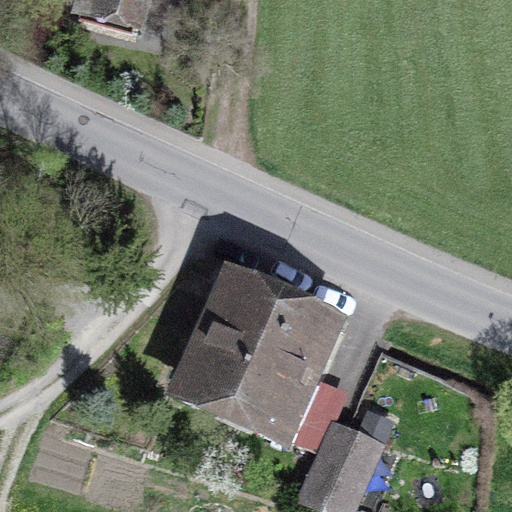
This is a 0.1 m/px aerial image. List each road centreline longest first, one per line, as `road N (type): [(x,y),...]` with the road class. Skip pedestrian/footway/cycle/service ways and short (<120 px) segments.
road 1 (tertiary): [(511,325),(0,91)]
road 2 (track): [(0,433),(89,383),(229,199),(249,90),(247,0)]
